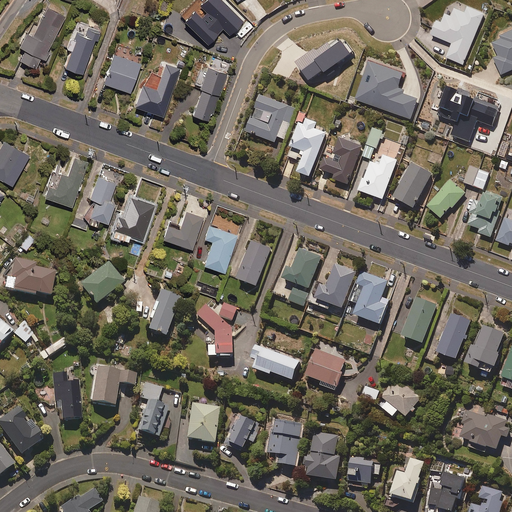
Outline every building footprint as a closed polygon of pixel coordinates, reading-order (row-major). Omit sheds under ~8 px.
[(243,20),(234,12),(221,0),(204,0),(198,6),(206,13),(201,18),(193,11),(183,22),(206,45),(222,29),(229,35),(243,20)] [(66,16),(48,7),(35,35),(28,31),(21,46),(26,49),(21,59),(37,67),(42,57),(44,59),(66,16)] [(450,18),(445,16),(441,25),(437,23),(431,37),(452,46),(447,59),(463,66),(485,15),(467,7),(464,14),(454,10),(450,18)] [(78,22),(68,48),(72,49),(65,66),(83,73),(96,40),(98,41),(102,32),(99,32),(100,31),(78,22)] [(511,33),(500,40),(501,43),(493,46),(499,58),(494,60),(502,77),(511,71),(511,33)] [(140,64),(112,54),(101,84),(129,94),(140,64)] [(404,76),(369,63),(355,101),(411,121),(418,101),(403,96),(404,92),(399,90),(404,76)] [(226,75),(206,68),(204,75),(199,73),(195,84),(200,86),(197,92),(199,93),(191,115),(207,121),(209,114),(211,115),(226,75)] [(176,77),(162,72),(155,90),(141,85),(133,107),(162,117),(176,77)] [(259,97),(255,110),(257,111),(254,121),(251,120),(246,134),(275,145),(278,138),(285,141),(296,110),(259,97)] [(318,125),(302,119),(291,149),(301,153),(300,157),(304,159),(298,176),(310,181),(326,135),(316,131),(318,125)] [(373,129),(362,157),(372,161),(381,140),(383,141),(386,136),(383,135),(383,133),(373,129)] [(26,152),(4,140),(0,146),(0,178),(8,183),(26,152)] [(362,148),(339,140),(332,162),(324,160),(320,172),(335,177),(333,182),(349,188),(362,148)] [(398,162),(384,157),(380,167),(371,164),(360,194),(383,202),(398,162)] [(57,188),(50,185),(46,197),(72,206),(88,162),(75,158),(69,176),(62,174),(57,188)] [(433,177),(412,166),(393,201),(415,212),(433,177)] [(490,174),(470,167),(464,185),(484,191),(490,174)] [(118,182),(100,175),(90,198),(97,201),(88,222),(98,226),(100,220),(109,223),(117,203),(110,200),(118,182)] [(466,195),(450,182),(427,209),(442,221),(451,209),(453,210),(466,195)] [(503,198),(487,192),(482,205),(476,203),(468,227),(480,231),(479,235),(491,240),(498,219),(496,218),(503,198)] [(155,206),(132,198),(126,216),(121,214),(113,235),(130,241),(132,235),(144,239),(155,206)] [(204,217),(187,211),(181,229),(169,225),(165,238),(193,249),(204,217)] [(511,222),(505,220),(497,243),(509,248),(510,245),(511,245),(511,222)] [(239,235),(210,225),(206,238),(214,241),(205,265),(226,272),(239,235)] [(33,235),(30,232),(21,245),(28,250),(35,239),(33,235)] [(273,250),(254,243),(241,282),(260,288),(273,250)] [(321,261),(300,253),(292,275),(287,273),(283,285),(310,294),(321,261)] [(36,266),(16,262),(5,277),(9,281),(7,291),(38,298),(39,295),(55,299),(56,291),(55,291),(59,274),(36,269),(36,266)] [(127,284),(111,264),(83,287),(99,307),(127,284)] [(357,273),(336,266),(328,290),(321,288),(316,303),(343,312),(357,273)] [(389,283),(362,274),(358,287),(365,290),(362,297),(354,294),(351,304),(359,307),(355,319),(381,328),(390,302),(383,300),(389,283)] [(309,295),(293,289),(289,303),(305,308),(309,295)] [(183,299),(163,292),(153,322),(156,323),(152,333),(168,339),(183,299)] [(438,307),(417,300),(403,340),(423,347),(438,307)] [(220,318),(208,307),(207,309),(205,307),(197,315),(200,317),(198,318),(216,336),(217,349),(210,349),(211,361),(220,361),(220,359),(223,359),(223,361),(235,360),(235,333),(231,328),(238,309),(225,305),(220,318)] [(472,323),(452,316),(437,356),(457,363),(472,323)] [(0,320),(0,350),(15,333),(0,320)] [(24,323),(15,334),(26,344),(36,334),(24,323)] [(506,336),(483,328),(476,349),(474,348),(466,368),(480,373),(482,367),(496,372),(501,358),(498,357),(506,336)] [(65,348),(60,341),(46,351),(51,358),(65,348)] [(301,363),(257,348),(253,361),(257,363),(254,372),(271,378),(272,376),(294,383),(301,363)] [(511,349),(501,378),(503,379),(499,387),(511,392),(511,349)] [(30,359),(36,368),(45,361),(39,352),(30,359)] [(347,362),(316,352),(307,380),(322,385),(321,389),(337,394),(347,362)] [(138,375),(99,370),(94,406),(118,409),(121,386),(137,388),(138,375)] [(69,384),(68,374),(55,375),(57,404),(59,404),(60,412),(64,412),(65,423),(84,421),(81,383),(69,384)] [(399,380),(382,400),(388,405),(382,412),(394,422),(399,415),(406,422),(411,416),(414,417),(418,413),(415,411),(424,401),(399,380)] [(164,388),(147,383),(142,399),(150,401),(139,433),(161,439),(171,409),(159,405),(164,388)] [(380,392),(366,387),(361,401),(375,406),(380,392)] [(222,409),(194,406),(190,443),(218,446),(222,409)] [(25,421),(29,418),(22,408),(0,423),(0,424),(24,458),(47,442),(33,422),(28,425),(25,421)] [(489,419),(466,413),(463,426),(465,427),(461,441),(472,444),(471,447),(498,454),(502,439),(509,441),(511,432),(506,430),(508,422),(490,417),(489,419)] [(262,424),(240,415),(228,446),(244,452),(245,450),(249,451),(252,443),(257,445),(261,435),(258,434),(262,424)] [(303,427),(274,422),(269,457),(281,459),(280,468),(296,471),(303,427)] [(312,453),(309,452),(308,459),(306,458),(305,470),(309,470),(308,480),(337,484),(341,459),(336,458),(339,437),(315,434),(312,453)] [(18,468),(0,443),(0,479),(1,481),(18,468)] [(432,458),(429,470),(442,473),(444,461),(432,458)] [(382,463),(352,459),(348,484),(371,487),(373,477),(380,478),(382,463)] [(425,464),(411,460),(407,477),(398,475),(392,500),(414,506),(425,464)] [(451,487),(446,486),(443,494),(432,492),(430,510),(438,511),(437,511),(458,511),(459,510),(462,500),(462,498),(463,497),(465,491),(456,489),(455,488),(453,488),(451,487)] [(500,511),(506,493),(482,487),(479,500),(484,501),(483,508),(472,506),(470,511),(500,511)] [(92,511),(105,504),(97,491),(64,511),(92,511)] [(162,511),(164,506),(141,499),(137,511),(162,511)]
